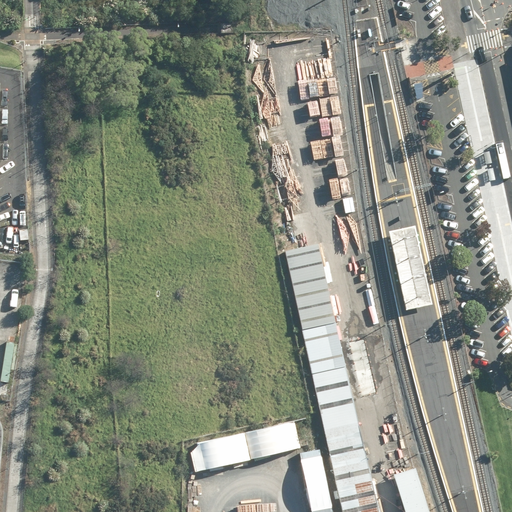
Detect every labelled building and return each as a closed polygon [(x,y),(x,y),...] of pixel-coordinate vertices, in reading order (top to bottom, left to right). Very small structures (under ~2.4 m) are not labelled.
[(496,180),(487,140),(482,141),(491,182),(496,180)] [(408,309),(431,304),(414,226),(391,231),(408,309)] [(283,250),(342,511),(379,511),(346,367),(337,369),(327,325),(336,323),(318,242),(283,250)] [(294,418),(224,433),(225,438),(246,434),(247,439),(263,435),(263,432),(285,427),(286,434),(297,432),(294,418)] [(465,477),(463,469),(454,429),(444,431),(453,471),(448,472),(450,479),(455,478),(457,484),(466,482),(465,477)] [(499,462),(500,469),(508,504),(511,503),(511,472),(510,473),(509,467),(511,466),(511,460),(511,459),(507,460),(505,450),(496,451),(499,462)] [(321,461),(308,462),(309,476),(322,474),(321,461)] [(463,469),(465,477),(500,469),(499,462),(463,469)] [(324,477),(314,479),(318,494),(327,492),(324,477)] [(280,492),(270,491),(269,507),(280,508),(280,492)] [(328,496),(309,501),(311,511),(329,511),(332,511),(328,496)]
